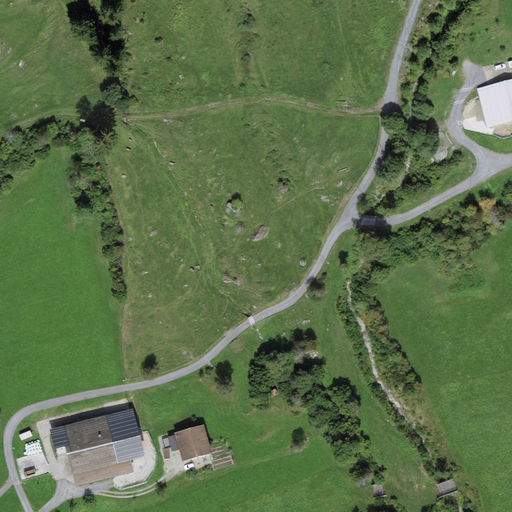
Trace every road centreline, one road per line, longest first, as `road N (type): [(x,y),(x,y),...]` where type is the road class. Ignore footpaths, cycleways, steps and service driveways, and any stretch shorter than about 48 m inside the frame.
road 1 (track): [(511,163),(413,214),(343,223),(292,299),(247,322),(191,368),(21,412),(5,446),(12,478)]
road 2 (track): [(389,115),(353,84),(338,0)]
